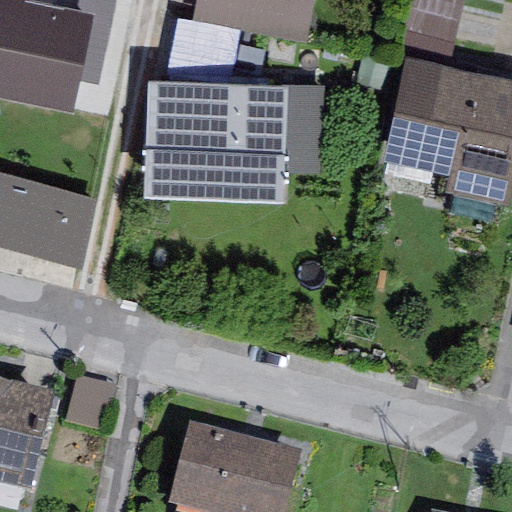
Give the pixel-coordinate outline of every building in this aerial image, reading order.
[(0,0),(0,79),(72,94),(77,75),(90,0),(0,0)] [(90,0),(77,75),(98,79),(113,0),(90,0)] [(312,0),(191,0),(188,12),(237,22),(304,34),(312,0)] [(421,0),(416,28),(464,37),(470,0),(421,0)] [(188,12),(174,10),(164,66),(229,69),(237,22),(188,12)] [(511,175),(511,69),(404,46),(381,148),(389,150),(447,162),(442,182),(507,196),(511,175)] [(147,65),(143,173),(281,178),(282,164),(285,76),(285,71),(229,69),(164,66),(147,65)] [(321,77),(285,76),(282,164),(319,165),(321,77)] [(0,239),(78,260),(96,189),(0,164),(0,239)] [(55,391),(0,378),(0,479),(33,487),(55,391)] [(186,424),(167,502),(208,511),(283,511),(299,452),(186,424)]
